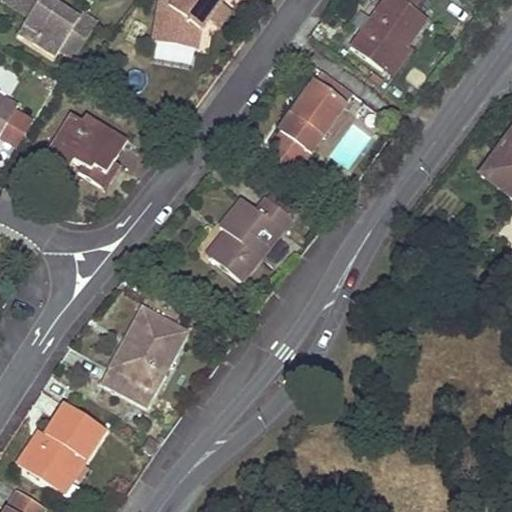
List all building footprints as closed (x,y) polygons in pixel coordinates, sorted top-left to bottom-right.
[(77,20),(46,0),(0,0),(0,1),(25,18),(21,24),(37,34),(31,44),(53,58),(58,51),(72,61),(95,25),(80,16),(77,20)] [(46,0),(77,20),(80,16),(56,0),(46,0)] [(157,5),(150,44),(188,50),(191,32),(200,34),(208,23),(175,0),(171,7),(161,5),(157,5)] [(175,0),(208,23),(219,7),(223,0),(175,0)] [(412,11),(419,0),(386,0),(350,51),(382,73),(401,47),(406,51),(407,49),(427,22),(412,11)] [(231,16),(219,7),(208,23),(220,32),(231,16)] [(31,44),(37,34),(21,24),(15,34),(31,44)] [(200,34),(191,32),(188,50),(198,52),(200,34)] [(401,47),(382,73),(390,79),(410,52),(407,49),(406,51),(401,47)] [(299,113),(296,117),(292,114),(271,143),(303,166),(344,107),(313,85),(295,111),(297,112),(299,113)] [(16,107),(3,99),(0,104),(0,134),(14,111),(16,107)] [(32,121),(14,111),(0,134),(0,137),(17,147),(32,121)] [(126,142),(85,117),(81,122),(70,116),(50,148),(72,162),(81,167),(76,174),(98,187),(113,163),(126,142)] [(511,131),(479,174),(511,198),(511,131)] [(68,168),(72,162),(50,148),(46,154),(68,168)] [(104,191),(119,167),(113,163),(98,187),(104,191)] [(297,213),(273,193),(266,200),(291,221),(297,213)] [(230,237),(211,261),(240,284),(291,221),(266,200),(256,213),(242,201),(219,229),(225,234),(230,237)] [(230,237),(225,234),(207,257),(211,261),(230,237)] [(111,371),(104,383),(146,406),(184,334),(142,311),(127,341),(136,346),(134,349),(130,348),(116,374),(111,371)] [(127,341),(111,371),(116,374),(130,348),(134,349),(136,346),(127,341)] [(105,433),(64,406),(44,437),(49,440),(43,448),(33,442),(17,466),(57,492),(68,477),(74,481),(105,433)] [(39,433),(33,442),(43,448),(49,440),(44,437),(39,433)] [(152,460),(162,446),(152,439),(142,453),(152,460)] [(64,496),(74,481),(68,477),(57,492),(64,496)] [(19,492),(6,511),(42,511),(45,509),(19,492)]
